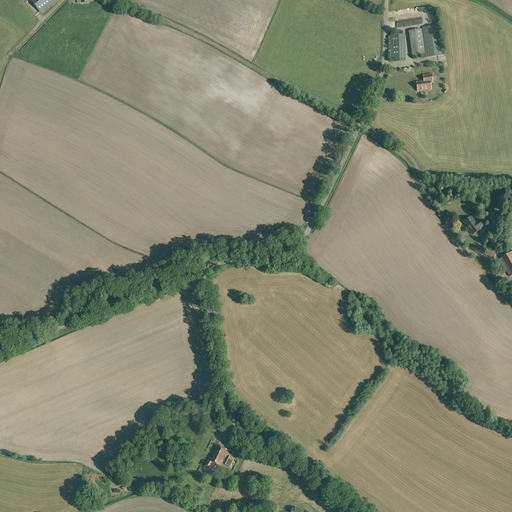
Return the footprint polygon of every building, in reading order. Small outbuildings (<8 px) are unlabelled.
[(56,0),(30,0),(40,12),(56,0)] [(442,55),(441,45),(438,25),(422,27),(426,57),(442,55)] [(425,54),(421,29),(409,31),(413,56),(425,54)] [(405,59),(404,35),(390,35),(391,59),(405,59)] [(432,83),(431,74),(423,75),(424,82),(421,83),(421,81),(417,82),(418,91),(431,89),(430,83),(432,83)] [(479,229),(483,226),(478,221),(475,223),(471,217),(464,222),(470,231),(472,235),(480,229),(479,229)] [(495,257),(496,250),(487,248),(485,255),(495,257)] [(511,275),(511,252),(499,260),(510,277),(511,275)] [(219,407),(207,409),(210,425),(222,422),(219,407)] [(218,435),(225,440),(228,434),(221,429),(218,435)] [(220,467),(228,451),(216,445),(208,462),(207,461),(205,466),(210,469),(213,464),(220,467)]
